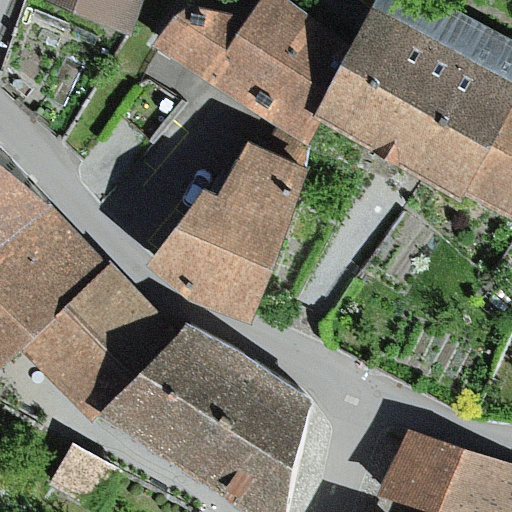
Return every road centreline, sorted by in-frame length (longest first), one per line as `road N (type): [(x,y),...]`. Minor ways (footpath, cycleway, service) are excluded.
road 1 (residential): [(366,400),(164,295),(104,238),(0,112)]
road 2 (residential): [(511,442),(366,400)]
road 3 (residential): [(366,400),(321,511)]
